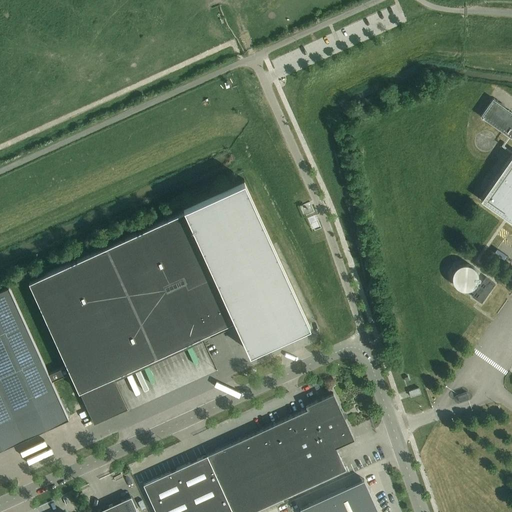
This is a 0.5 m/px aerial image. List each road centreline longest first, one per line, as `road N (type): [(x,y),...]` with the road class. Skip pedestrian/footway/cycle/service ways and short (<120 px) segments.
road 1 (unclassified): [(0,505),(343,348),(359,348)]
road 2 (track): [(0,243),(199,152),(207,132),(204,89),(218,84),(230,93),(264,79)]
road 3 (unclassified): [(359,348),(362,331),(326,222),(260,70)]
road 4 (unclassified): [(422,511),(359,348)]
